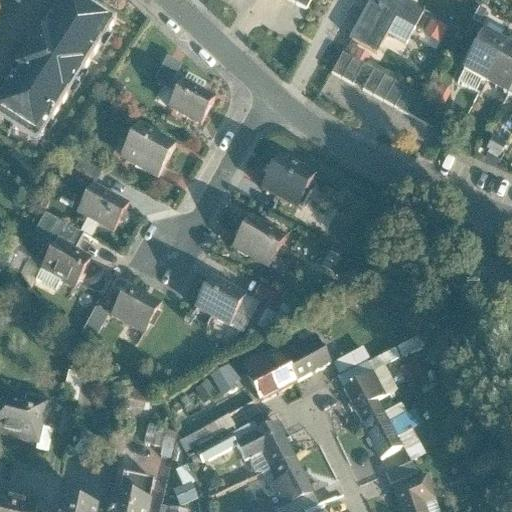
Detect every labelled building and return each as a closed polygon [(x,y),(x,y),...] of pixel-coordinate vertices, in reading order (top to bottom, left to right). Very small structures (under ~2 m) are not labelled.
[(119,22),(83,0),(53,0),(0,88),(0,118),(44,144),(119,22)] [(312,0),(279,0),(305,13),(312,0)] [(393,0),(371,0),(348,43),(375,59),(395,23),(414,33),(424,16),(404,6),(393,0)] [(432,21),(424,35),(440,45),(448,31),(432,21)] [(505,51),(483,38),(461,77),(483,90),(505,51)] [(511,90),(511,54),(505,51),(483,90),(505,102),(511,90)] [(436,109),(342,58),(331,78),(425,129),(436,109)] [(173,87),(183,66),(168,59),(158,80),(173,87)] [(218,98),(186,82),(172,111),(204,126),(218,98)] [(177,146),(140,127),(122,161),(159,180),(177,146)] [(105,169),(83,157),(75,172),(97,184),(105,169)] [(319,177),(281,157),(264,190),(301,210),(319,177)] [(130,205),(94,186),(79,215),(115,234),(130,205)] [(288,242),(250,221),(234,252),(272,272),(288,242)] [(92,259),(58,241),(42,271),(75,290),(92,259)] [(248,302),(212,283),(197,313),(232,331),(248,302)] [(164,305),(130,286),(112,318),(147,337),(164,305)] [(274,313),(281,298),(260,287),(252,302),(274,313)] [(96,341),(110,316),(97,309),(83,334),(96,341)] [(299,352),(285,359),(298,384),(334,365),(318,337),(296,348),(299,352)] [(248,378),(261,403),(298,384),(285,359),(272,365),(264,353),(245,363),(253,376),(248,378)] [(232,365),(210,376),(221,398),(243,387),(232,365)] [(344,392),(362,426),(387,413),(381,401),(388,397),(376,374),(344,392)] [(0,396),(0,436),(0,435),(22,440),(21,443),(37,447),(42,430),(46,431),(50,412),(46,410),(46,406),(0,396)] [(387,413),(362,426),(381,462),(406,449),(387,413)] [(274,426),(252,437),(261,454),(270,472),(292,461),(274,426)] [(273,498),(249,510),(249,511),(277,511),(280,511),(279,511),(310,497),(292,461),(270,472),(259,477),(266,491),(269,489),(273,498)] [(181,506),(200,500),(190,466),(177,470),(183,489),(177,490),(181,506)] [(394,489),(401,511),(430,511),(428,506),(440,502),(430,477),(394,489)] [(115,491),(110,511),(149,511),(153,500),(115,491)]
